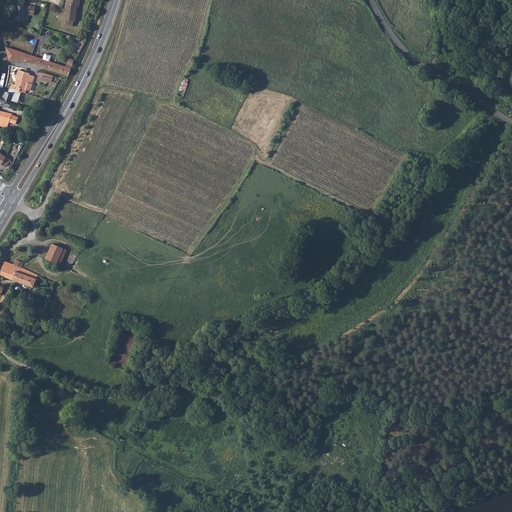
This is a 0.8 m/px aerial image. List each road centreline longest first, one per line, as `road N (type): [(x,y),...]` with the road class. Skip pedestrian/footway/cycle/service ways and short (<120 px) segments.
road 1 (unclassified): [(370,0),(415,62),(511,122)]
road 2 (tertiary): [(15,203),(81,82)]
road 3 (tertiary): [(81,82),(8,197)]
